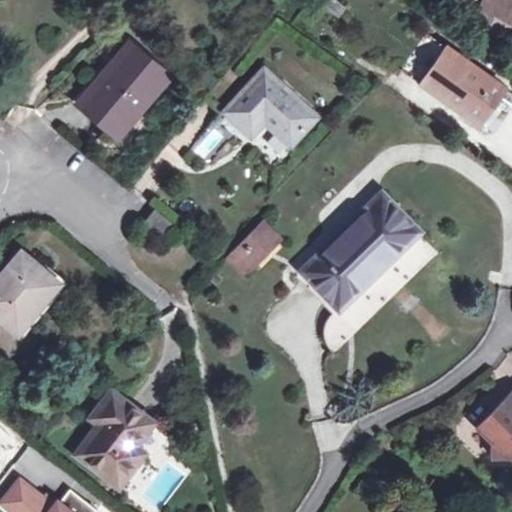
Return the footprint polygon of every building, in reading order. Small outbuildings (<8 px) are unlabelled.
[(511,0),(484,0),(481,6),(506,19),(511,22),(511,0)] [(506,19),(481,6),(474,20),(499,33),(506,19)] [(117,136),(168,75),(129,42),(77,103),(117,136)] [(482,126),(506,89),(446,47),(420,84),(482,126)] [(290,143),(315,116),(263,69),(225,111),(248,134),(259,122),(262,124),(265,121),(290,143)] [(192,152),(210,162),(226,133),(207,123),(192,152)] [(324,341),(333,352),(437,250),(381,192),(302,269),(338,307),(327,316),(324,341)] [(158,236),(169,222),(155,211),(144,224),(158,236)] [(222,259),(244,280),(284,240),(263,219),(222,259)] [(0,318),(16,332),(51,291),(36,279),(44,270),(20,250),(0,274),(0,318)] [(58,282),(44,270),(36,279),(51,291),(58,282)] [(477,428),(491,441),(491,456),(511,455),(511,390),(503,400),(507,404),(495,417),(490,413),(477,428)] [(133,445),(150,423),(111,392),(92,416),(100,422),(77,452),(118,482),(134,461),(126,455),(133,445)] [(503,400),(490,413),(495,417),(507,404),(503,400)] [(126,455),(134,461),(141,451),(133,445),(126,455)] [(19,477),(0,500),(0,502),(12,511),(94,511),(96,510),(69,488),(58,501),(56,500),(50,508),(41,501),(44,498),(19,477)]
